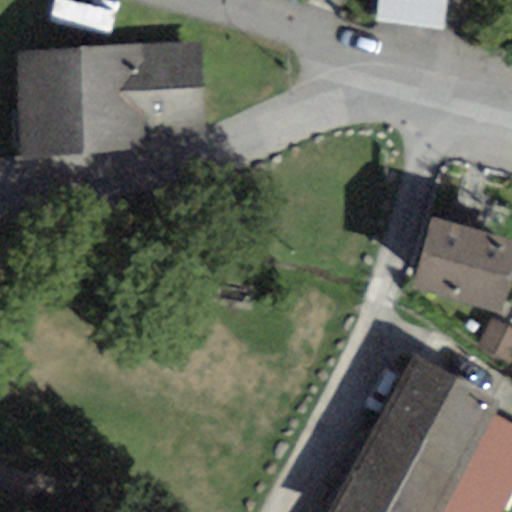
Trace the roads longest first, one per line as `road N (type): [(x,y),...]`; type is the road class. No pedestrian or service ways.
road 1 (residential): [(422,95),(351,104),(135,164),(0,184)]
road 2 (residential): [(227,0),(309,28),(422,95)]
